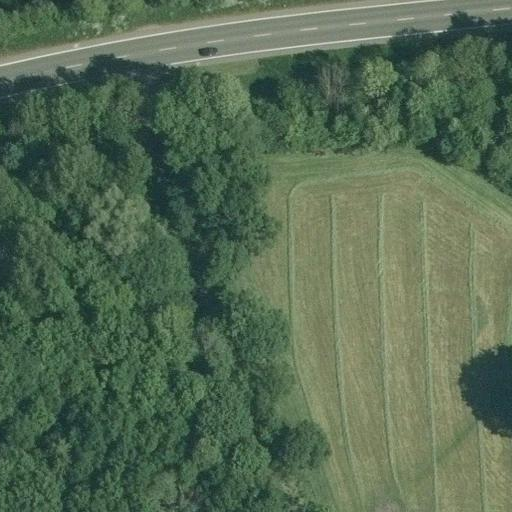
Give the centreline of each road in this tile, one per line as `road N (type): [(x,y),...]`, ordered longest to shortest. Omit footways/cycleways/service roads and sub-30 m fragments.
road 1 (unclassified): [(122,57),(135,111),(290,511)]
road 2 (secondary): [(122,57),(511,8)]
road 3 (secondary): [(0,83),(122,57)]
